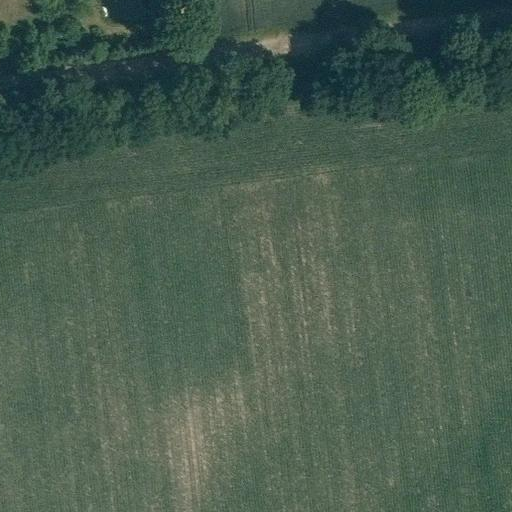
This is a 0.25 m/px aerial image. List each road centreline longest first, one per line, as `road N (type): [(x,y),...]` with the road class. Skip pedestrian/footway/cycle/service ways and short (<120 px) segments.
road 1 (track): [(511,21),(207,62)]
road 2 (residential): [(207,62),(0,86)]
